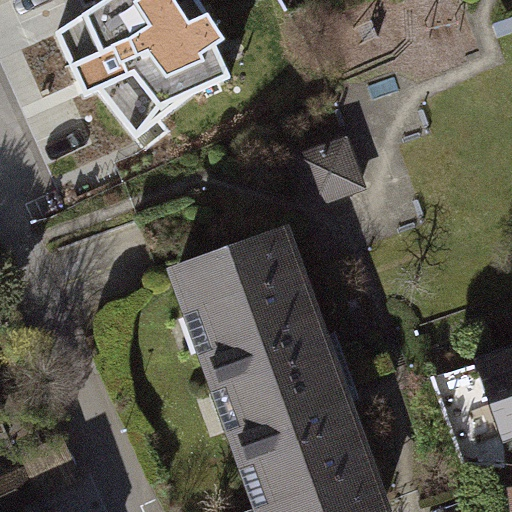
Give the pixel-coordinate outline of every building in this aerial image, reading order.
[(189,0),(129,0),(58,44),(77,92),(208,30),(189,0)] [(208,30),(77,92),(86,114),(100,108),(138,155),(163,125),(232,92),(220,62),(227,57),(208,30)] [(297,155),(316,208),(366,191),(346,138),(297,155)] [(377,511),(389,508),(277,220),(162,264),(257,511),(377,511)] [(511,454),(511,330),(467,345),(502,457),(511,454)]
